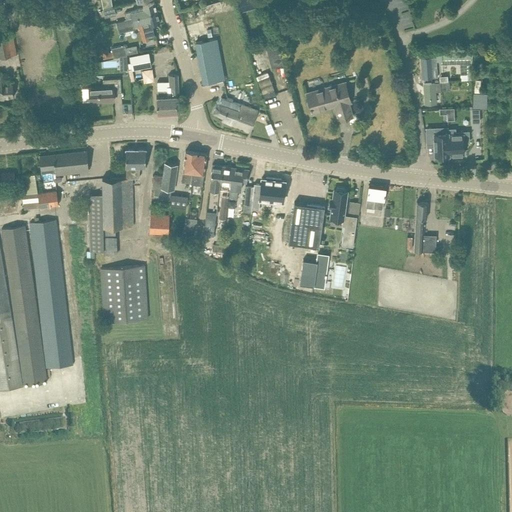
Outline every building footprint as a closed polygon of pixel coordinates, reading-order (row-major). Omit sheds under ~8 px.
[(218,0),(193,8),(196,19),(233,8),(230,0),(218,0)] [(239,0),(243,10),(256,6),(254,0),(239,0)] [(155,2),(145,5),(143,5),(144,8),(125,12),(127,19),(157,11),(155,2)] [(114,6),(103,8),(105,16),(116,14),(114,6)] [(127,19),(116,22),(118,33),(135,28),(134,24),(141,23),(145,37),(155,35),(152,25),(160,23),(157,11),(127,19)] [(0,57),(17,54),(14,36),(13,32),(0,34),(0,57)] [(218,38),(195,42),(197,52),(203,83),(226,79),(218,38)] [(112,47),(114,57),(127,54),(125,45),(112,47)] [(132,69),(151,65),(149,51),(130,55),(132,69)] [(437,77),(436,57),(421,58),(422,78),(437,77)] [(158,95),(156,95),(157,104),(157,114),(177,113),(176,95),(179,95),(178,74),(168,74),(169,80),(160,80),(158,80),(158,90),(158,95)] [(0,97),(14,96),(13,86),(13,83),(3,84),(2,76),(0,76),(0,97)] [(121,82),(120,78),(103,79),(103,86),(89,87),(82,88),(83,102),(90,102),(92,102),(92,104),(99,103),(98,101),(114,100),(114,93),(121,92),(121,82)] [(450,90),(449,81),(441,82),(441,83),(424,84),(426,104),(435,103),(435,91),(450,90)] [(351,102),(348,92),(345,82),(306,93),(312,113),(335,106),(339,120),(352,116),(349,103),(351,102)] [(220,98),(213,113),(223,117),(222,120),(240,128),(250,132),(258,111),(255,110),(232,102),(233,99),(227,97),(226,100),(220,98)] [(449,154),(448,132),(439,133),(439,128),(427,128),(427,144),(434,144),(435,156),(449,155),(449,154)] [(464,153),(463,134),(455,134),(455,129),(448,129),(448,132),(449,154),(464,153)] [(145,167),(146,159),(146,149),(126,149),(126,177),(126,178),(132,178),(139,178),(139,167),(145,167)] [(40,155),(41,165),(42,173),(56,171),(57,173),(89,170),(87,150),(40,155)] [(194,179),(197,152),(185,150),(181,181),(191,182),(191,178),(194,179)] [(206,153),(197,152),(194,179),(191,178),(191,182),(191,183),(202,185),(206,153)] [(165,163),(163,175),(161,187),(174,189),(177,165),(165,163)] [(220,184),(223,165),(212,164),(209,188),(220,190),(220,184)] [(230,197),(233,167),(223,165),(220,184),(224,185),(223,190),(221,189),(220,196),(221,196),(221,197),(222,197),(219,218),(226,219),(228,198),(229,198),(230,197)] [(247,183),(248,169),(233,167),(230,197),(237,198),(238,190),(241,190),(242,182),(247,183)] [(161,189),(161,187),(163,175),(153,174),(153,188),(155,188),(153,198),(170,201),(172,190),(161,189)] [(255,183),(252,207),(259,208),(260,199),(271,201),(274,177),(267,176),(267,178),(262,177),(262,184),(255,183)] [(131,226),(132,178),(126,178),(126,177),(102,178),(103,193),(103,234),(116,234),(116,225),(131,226)] [(274,177),(271,201),(283,202),(286,181),(282,180),(282,178),(274,177)] [(384,201),(386,186),(369,184),(366,207),(382,209),(384,201)] [(244,203),(243,211),(251,212),(252,204),(252,199),(254,185),(246,185),(244,203)] [(353,247),(357,216),(344,214),(347,191),(345,191),(345,188),(337,187),(336,189),(334,189),(333,198),(330,198),(329,207),(331,207),(330,217),(343,219),(342,226),(344,226),(341,245),(353,247)] [(57,191),(38,193),(40,207),(59,204),(57,191)] [(103,236),(103,234),(103,193),(89,195),(90,251),(104,250),(103,236)] [(188,196),(172,194),(170,206),(186,208),(188,196)] [(424,234),(424,217),(427,218),(427,212),(428,202),(417,201),(416,211),(415,234),(414,250),(428,251),(429,234),(424,234)] [(319,246),(324,206),(294,202),(289,242),(319,246)] [(206,211),(203,235),(214,236),(217,212),(206,211)] [(169,233),(169,214),(151,213),(150,234),(169,233)] [(196,225),(197,218),(187,217),(186,233),(183,232),(183,238),(193,239),(194,225),(196,225)] [(29,222),(45,357),(46,367),(73,364),(72,354),(56,219),(29,222)] [(1,228),(24,385),(48,382),(25,224),(1,228)] [(117,236),(116,236),(103,236),(104,250),(104,254),(117,254),(117,236)] [(223,244),(212,243),(212,251),(223,252),(223,244)] [(0,388),(23,385),(13,319),(12,319),(0,248),(0,388)] [(303,256),(300,280),(314,282),(325,283),(328,259),(324,259),(324,257),(328,257),(329,252),(318,250),(317,258),(303,256)] [(100,267),(103,321),(148,319),(145,265),(100,267)]
